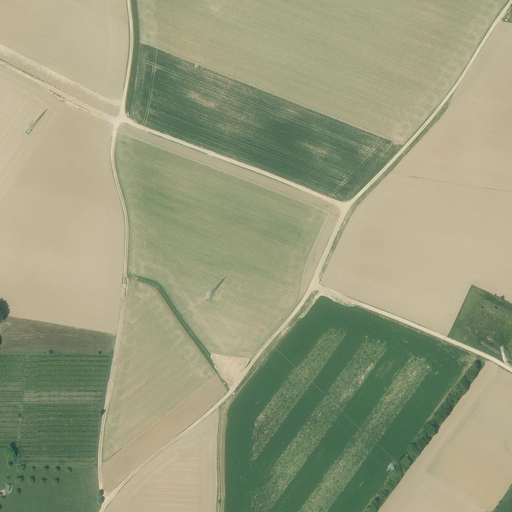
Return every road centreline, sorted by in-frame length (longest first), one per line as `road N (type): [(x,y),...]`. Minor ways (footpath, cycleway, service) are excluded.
road 1 (track): [(128,0),(126,89),(111,145),(128,255),(100,450),(103,507)]
road 2 (track): [(0,62),(106,116),(346,205)]
road 3 (track): [(511,1),(441,105),(346,205),(313,285)]
road 4 (track): [(313,285),(511,369)]
road 5 (track): [(225,397),(127,476),(103,507)]
road 6 (track): [(313,285),(225,397)]
